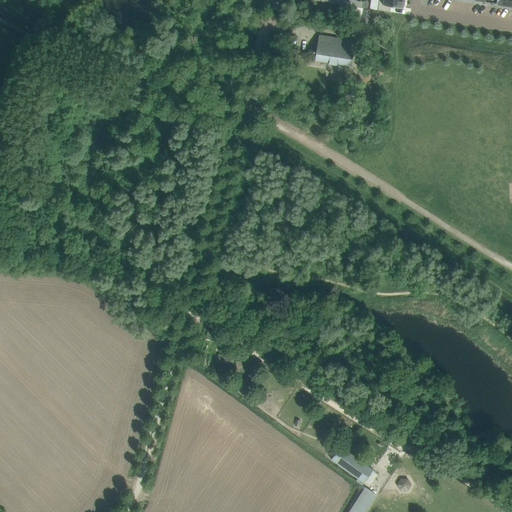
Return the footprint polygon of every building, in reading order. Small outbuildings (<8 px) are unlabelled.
[(371,0),(370,8),(378,10),(390,12),(391,6),(403,8),(403,5),(405,6),(405,0),(371,0)] [(355,41),(329,37),(319,35),(315,60),(329,62),(329,63),(337,64),(351,66),(355,41)] [(232,378),(227,385),(232,389),(240,394),(245,388),(232,378)] [(373,469),(341,446),(332,458),(364,482),(373,469)] [(364,511),(376,493),(365,487),(350,511),(364,511)]
